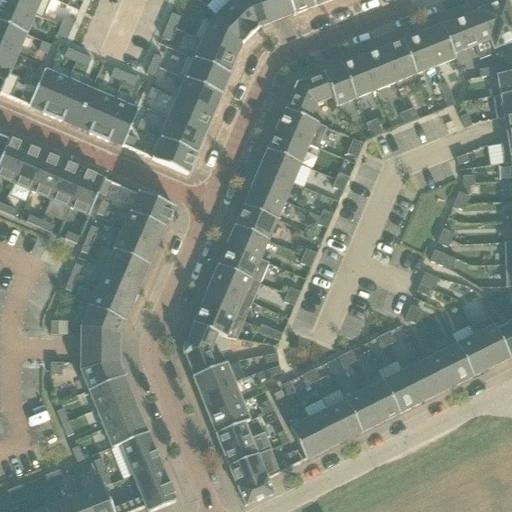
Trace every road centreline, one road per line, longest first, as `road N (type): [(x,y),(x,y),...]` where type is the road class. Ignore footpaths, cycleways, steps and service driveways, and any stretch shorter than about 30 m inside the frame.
road 1 (residential): [(209,202),(148,350),(205,511)]
road 2 (residential): [(415,0),(267,68),(209,202)]
road 3 (residential): [(267,511),(511,391)]
road 4 (residential): [(209,202),(0,113)]
